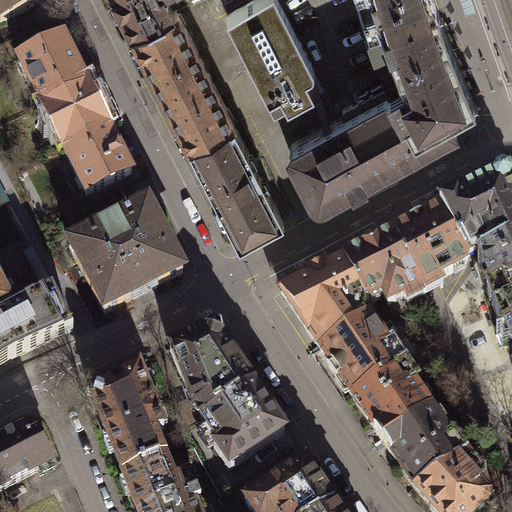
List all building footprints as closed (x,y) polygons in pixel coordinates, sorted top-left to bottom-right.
[(0,0),(0,23),(44,2),(42,0),(0,0)] [(111,0),(115,8),(121,10),(132,32),(172,12),(165,0),(111,0)] [(251,0),(226,13),(273,104),(285,100),(288,106),(315,92),(307,76),(313,73),(314,67),(279,0),(251,0)] [(435,0),(357,0),(369,37),(438,8),(435,0)] [(438,8),(369,37),(385,86),(341,110),(344,116),(335,120),(366,178),(480,116),(466,85),(449,40),(438,8)] [(132,32),(189,146),(234,123),(176,9),(172,12),(132,32)] [(64,39),(19,61),(41,107),(87,84),(64,39)] [(87,84),(41,107),(64,152),(109,129),(87,84)] [(366,178),(335,120),(295,141),(291,147),(291,150),(313,196),(316,198),(320,199),(325,198),(366,178)] [(189,146),(240,242),(284,219),(234,123),(189,146)] [(109,129),(64,152),(87,197),(132,174),(109,129)] [(484,257),(511,244),(511,189),(510,184),(497,180),(441,209),(465,257),(480,250),(484,257)] [(147,204),(69,246),(105,316),(184,273),(147,204)] [(465,257),(441,209),(393,234),(422,290),(464,269),(467,263),(465,257)] [(422,290),(393,234),(342,261),(363,301),(366,306),(382,297),(388,308),(422,290)] [(496,313),(511,305),(511,244),(484,257),(477,260),(490,289),(486,291),(496,313)] [(363,301),(342,261),(291,289),(285,287),(280,291),(282,300),(289,303),(320,350),(366,320),(356,305),(363,301)] [(0,319),(12,313),(0,289),(0,319)] [(53,291),(12,313),(0,319),(0,367),(73,329),(53,291)] [(511,337),(511,305),(496,313),(505,333),(509,332),(511,337)] [(366,320),(320,350),(332,368),(328,371),(336,382),(340,379),(352,397),(405,363),(393,343),(387,346),(376,328),(373,330),(366,320)] [(202,420),(253,386),(216,329),(208,327),(204,334),(170,351),(193,407),(202,420)] [(405,363),(352,397),(383,444),(432,410),(414,384),(418,381),(405,363)] [(164,430),(139,367),(98,390),(92,401),(123,476),(165,459),(155,434),(164,430)] [(202,420),(200,421),(216,446),(213,448),(229,471),(285,434),(253,386),(202,420)] [(432,410),(383,444),(414,489),(464,455),(467,453),(453,434),(449,436),(432,410)] [(21,429),(0,439),(0,492),(52,465),(37,434),(26,439),(21,429)] [(464,455),(414,489),(430,507),(430,511),(479,511),(488,503),(488,497),(477,483),(482,478),(482,475),(464,455)] [(165,459),(123,476),(137,511),(197,511),(194,505),(192,506),(187,493),(183,495),(178,482),(174,483),(165,459)] [(321,511),(334,504),(305,462),(244,503),(249,511),(321,511)] [(65,511),(55,492),(18,511),(65,511)]
